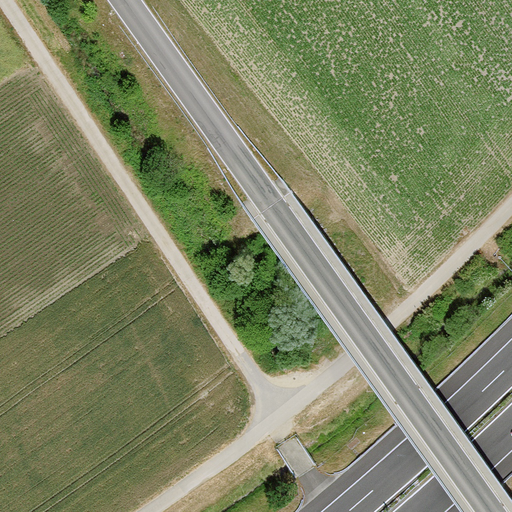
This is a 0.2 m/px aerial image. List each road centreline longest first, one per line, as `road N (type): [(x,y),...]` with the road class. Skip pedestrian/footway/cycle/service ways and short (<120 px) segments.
road 1 (tertiary): [(123,0),(487,511)]
road 2 (track): [(281,416),(6,0)]
road 3 (track): [(511,211),(281,416),(146,511)]
road 4 (motorway): [(511,361),(346,511)]
road 5 (motorway): [(421,511),(511,428)]
